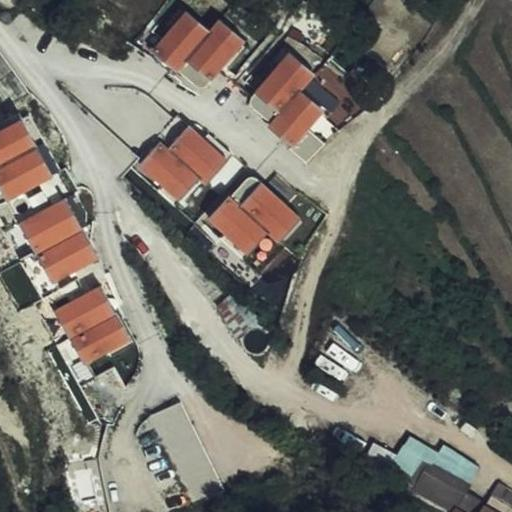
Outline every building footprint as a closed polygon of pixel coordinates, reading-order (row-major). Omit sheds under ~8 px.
[(223,22),(213,33),(190,13),(161,47),(204,83),(209,85),(212,84),(248,43),(223,22)] [(305,91),(318,76),(293,55),(259,96),(258,101),(260,104),(278,120),(277,122),(301,143),(328,111),(305,91)] [(50,177),(19,121),(0,131),(0,178),(12,199),(50,177)] [(209,176),(231,152),(198,123),(178,146),(170,139),(149,163),(182,192),(202,170),(209,176)] [(69,167),(50,177),(12,199),(57,281),(96,259),(80,230),(84,227),(68,198),(82,190),(69,167)] [(217,216),(250,246),(270,224),(287,239),(309,215),(262,173),(258,173),(254,176),(217,216)] [(58,309),(88,363),(128,341),(97,287),(58,309)] [(465,487),(427,467),(413,493),(449,511),(452,511),(455,508),(462,511),(472,511),(477,503),(462,495),(465,487)] [(483,511),(508,511),(490,502),(483,511)]
